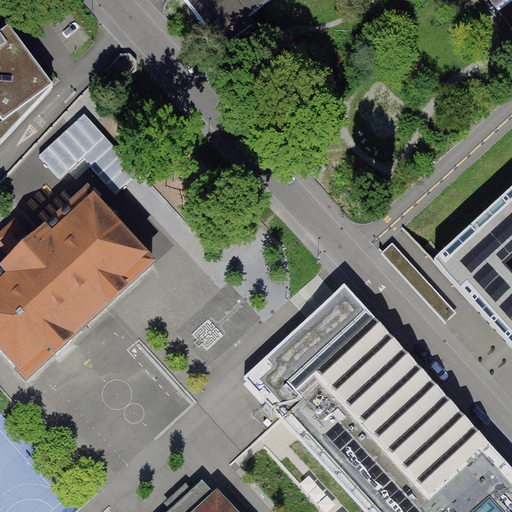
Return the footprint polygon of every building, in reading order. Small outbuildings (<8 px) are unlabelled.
[(247,19),(272,0),(489,0),(499,13),(511,3),(511,0),(183,0),(222,52),(254,28),(247,19)] [(0,146),(53,92),(9,33),(3,38),(0,33),(0,146)] [(84,116),(41,157),(62,180),(84,158),(116,191),(137,171),(84,116)] [(154,268),(89,197),(36,245),(17,223),(0,238),(0,245),(16,263),(0,277),(0,352),(27,382),(154,268)] [(511,198),(434,270),(511,353),(511,198)] [(457,318),(394,249),(385,257),(448,326),(457,318)] [(272,411),(364,327),(340,301),(248,385),(272,411)] [(364,327),(272,411),(364,511),(511,511),(511,471),(373,320),(364,327)] [(231,511),(206,484),(174,511),(231,511)]
